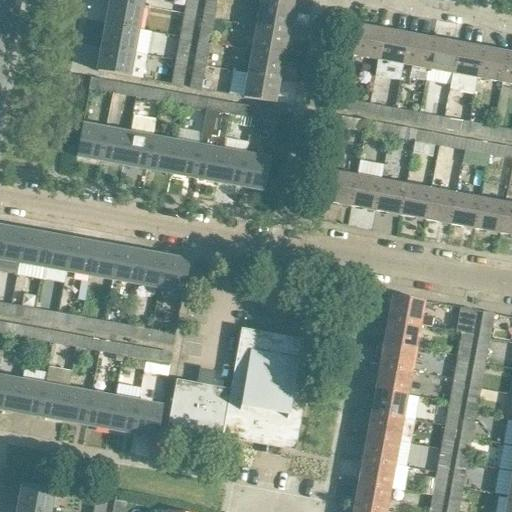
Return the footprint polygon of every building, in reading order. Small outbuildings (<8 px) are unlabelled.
[(0,0),(0,8),(17,11),(19,0),(0,0)] [(138,29),(142,6),(112,0),(110,0),(106,23),(138,29)] [(186,0),(184,13),(195,15),(197,0),(186,0)] [(213,20),(217,0),(205,0),(203,18),(213,20)] [(293,0),(261,0),(260,4),(292,10),(293,0)] [(260,4),(256,28),(287,33),(292,10),(260,4)] [(0,32),(13,35),(17,11),(0,8),(0,32)] [(184,13),(179,37),(190,39),(195,15),(184,13)] [(209,43),(213,20),(203,18),(198,41),(209,43)] [(106,23),(102,46),(133,52),(138,29),(106,23)] [(383,30),(358,26),(352,56),(377,61),(383,30)] [(287,33),(256,28),(252,51),(283,57),(287,33)] [(377,61),(402,65),(408,35),(383,30),(377,61)] [(0,56),(9,58),(13,35),(0,32),(0,56)] [(433,39),(408,35),(402,65),(427,70),(433,39)] [(179,37),(175,60),(186,62),(190,39),(179,37)] [(458,44),(433,39),(427,70),(452,74),(458,44)] [(198,41),(194,65),(205,67),(209,43),(198,41)] [(477,79),(482,48),(458,44),(452,74),(477,79)] [(129,77),(133,52),(102,46),(97,72),(129,77)] [(507,53),(482,48),(477,79),(501,83),(507,53)] [(252,51),(248,74),(279,80),(283,57),(252,51)] [(511,53),(507,53),(501,83),(511,85),(511,53)] [(0,80),(4,82),(9,58),(0,56),(0,80)] [(182,86),(186,62),(175,60),(170,84),(182,86)] [(201,90),(205,67),(194,65),(190,88),(201,90)] [(243,98),(275,104),(279,80),(248,74),(243,98)] [(89,90),(112,94),(114,83),(91,78),(89,89),(89,90)] [(138,87),(114,83),(112,94),(136,98),(138,87)] [(136,98),(159,102),(161,91),(138,87),(136,98)] [(185,96),(161,91),(159,102),(183,107),(185,96)] [(369,105),(367,116),(392,121),(394,109),(397,96),(372,91),(369,105)] [(183,107),(206,111),(208,100),(185,96),(183,107)] [(231,104),(208,100),(206,111),(201,135),(217,138),(222,114),(229,115),(231,104)] [(342,111),(367,116),(369,105),(344,100),(342,111)] [(229,115),(253,119),(255,108),(231,104),(229,115)] [(279,113),(255,108),(253,119),(276,124),(277,124),(279,113)] [(419,114),(394,109),(392,121),(417,125),(419,114)] [(444,118),(419,114),(417,125),(442,130),(444,118)] [(339,128),(364,133),(366,122),(341,117),(339,128)] [(469,123),(444,118),(442,130),(467,134),(469,123)] [(391,126),(366,122),(364,133),(389,138),(391,126)] [(469,123),(467,134),(491,139),(493,128),(469,123)] [(76,157),(100,161),(106,130),(82,126),(82,125),(76,157)] [(389,138),(414,142),(416,131),(391,126),(389,138)] [(491,139),(511,142),(511,130),(493,128),(491,139)] [(129,134),(106,130),(100,161),(123,166),(129,134)] [(441,135),(416,131),(414,142),(439,147),(441,135)] [(123,166),(147,170),(153,138),(129,134),(123,166)] [(466,140),(441,135),(439,147),(464,151),(466,140)] [(176,143),(153,138),(147,170),(170,174),(176,143)] [(488,160),(488,156),(491,145),(466,140),(464,151),(463,156),(488,160)] [(217,183),(241,187),(246,156),(248,145),(225,141),(223,151),(217,183)] [(170,174),(194,179),(199,147),(176,143),(170,174)] [(511,148),(491,145),(488,156),(511,160),(511,148)] [(223,151),(199,147),(194,179),(217,183),(223,151)] [(269,160),(246,156),(241,187),(264,191),(270,160),(269,160)] [(331,172),(325,203),(351,207),(356,177),(331,172)] [(351,207),(376,212),(381,181),(356,177),(351,207)] [(406,186),(381,181),(376,212),(400,216),(406,186)] [(450,226),(475,230),(481,199),(482,190),(457,185),(456,195),(450,226)] [(400,216),(425,221),(431,190),(406,186),(400,216)] [(456,195),(431,190),(425,221),(450,226),(456,195)] [(505,203),(481,199),(475,230),(500,235),(505,203)] [(500,235),(511,236),(511,204),(505,203),(500,235)] [(25,232),(1,228),(0,235),(0,260),(19,264),(25,232)] [(48,236),(25,232),(19,264),(43,268),(48,236)] [(71,240),(48,236),(43,268),(66,272),(71,240)] [(95,245),(71,240),(66,272),(89,276),(95,245)] [(118,249),(95,245),(89,276),(113,280),(118,249)] [(141,253),(118,249),(113,280),(136,285),(141,253)] [(165,257),(141,253),(136,285),(159,289),(165,257)] [(189,262),(165,257),(159,289),(182,293),(183,293),(189,262)] [(392,296),(388,320),(418,326),(431,328),(433,318),(421,316),(424,302),(392,296)] [(0,314),(9,316),(11,305),(0,303),(0,314)] [(35,310),(11,305),(9,316),(33,321),(35,310)] [(455,332),(461,334),(472,336),(477,311),(460,308),(455,332)] [(33,321),(56,325),(58,314),(35,310),(33,321)] [(483,313),(478,337),(489,339),(494,315),(494,314),(483,313)] [(81,318),(58,314),(56,325),(79,329),(81,318)] [(79,329),(103,333),(105,322),(81,318),(79,329)] [(388,320),(384,343),(414,349),(418,326),(388,320)] [(128,327),(105,322),(103,333),(126,338),(128,327)] [(8,324),(6,335),(29,340),(31,329),(8,324)] [(126,338),(149,342),(151,331),(128,327),(126,338)] [(31,329),(29,340),(52,344),(55,333),(31,329)] [(176,380),(167,428),(212,437),(213,434),(222,435),(221,438),(295,452),(295,451),(315,342),(241,329),(230,390),(211,386),(213,374),(200,371),(198,384),(176,380)] [(175,335),(151,331),(149,342),(173,346),(175,335)] [(55,333),(52,344),(76,348),(78,337),(55,333)] [(461,334),(457,357),(468,359),(472,336),(461,334)] [(76,348),(99,352),(101,341),(78,337),(76,348)] [(485,364),(489,339),(478,337),(474,362),(485,364)] [(124,345),(101,341),(99,352),(122,356),(124,345)] [(384,343),(379,367),(410,372),(414,349),(384,343)] [(122,356),(146,361),(148,350),(124,345),(122,356)] [(172,354),(148,350),(146,361),(169,365),(170,365),(172,354)] [(464,382),(468,359),(457,357),(453,380),(464,382)] [(469,387),(480,389),(481,385),(485,364),(474,362),(469,387)] [(376,385),(375,390),(406,396),(410,372),(379,367),(376,385)] [(0,410),(15,413),(21,385),(21,382),(0,377),(0,410)] [(449,403),(460,405),(464,382),(453,380),(452,385),(449,403)] [(21,382),(21,385),(15,413),(39,417),(45,386),(21,382)] [(39,417),(62,422),(68,390),(45,386),(39,417)] [(476,414),(480,389),(469,387),(465,412),(476,414)] [(62,422),(85,426),(91,394),(68,390),(62,422)] [(375,390),(371,413),(402,419),(406,396),(375,390)] [(85,426),(108,430),(114,398),(91,394),(85,426)] [(138,403),(114,398),(108,430),(132,434),(138,403)] [(132,434),(156,439),(162,407),(161,407),(138,403),(132,434)] [(445,427),(455,429),(460,405),(449,403),(445,427)] [(460,436),(471,438),(476,414),(465,412),(460,436)] [(371,413),(367,437),(398,442),(402,419),(371,413)] [(445,427),(440,450),(451,452),(455,429),(445,427)] [(467,463),(471,438),(460,436),(456,461),(467,463)] [(398,442),(367,437),(362,460),(394,466),(398,442)] [(440,450),(436,473),(447,475),(451,452),(440,450)] [(394,466),(362,460),(358,483),(389,489),(394,466)] [(451,486),(462,488),(467,463),(456,461),(451,486)] [(436,473),(432,497),(443,499),(447,475),(436,473)] [(358,483),(354,506),(384,511),(385,511),(389,489),(358,483)] [(22,484),(18,507),(44,511),(49,511),(54,490),(22,484)] [(452,511),(457,511),(462,488),(451,486),(447,511),(452,511)] [(96,497),(96,498),(93,511),(104,511),(107,500),(96,497)] [(432,497),(429,511),(440,511),(443,499),(432,497)] [(115,501),(112,511),(124,511),(126,503),(115,501)]
